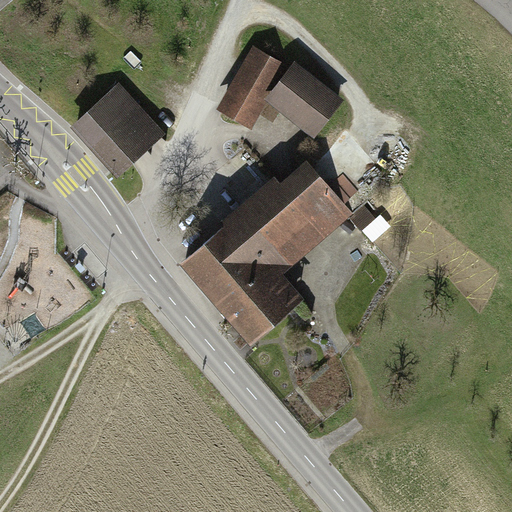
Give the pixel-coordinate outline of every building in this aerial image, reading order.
[(281,63),(255,48),(221,106),(247,121),(281,63)] [(339,98),(296,63),(270,94),(313,129),(339,98)] [(120,89),(78,128),(121,173),(162,134),(120,89)] [(279,180),(188,259),(256,338),(295,304),(270,275),(348,208),(343,202),(330,186),(310,163),(284,186),(279,180)] [(343,175),(330,186),(343,202),(357,191),(343,175)] [(374,216),(367,208),(355,220),(362,227),(374,216)]
